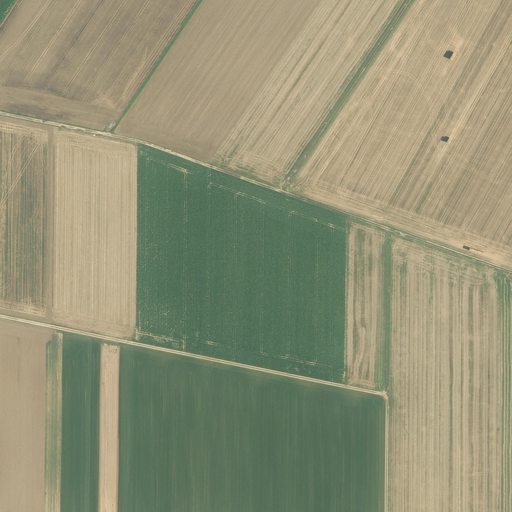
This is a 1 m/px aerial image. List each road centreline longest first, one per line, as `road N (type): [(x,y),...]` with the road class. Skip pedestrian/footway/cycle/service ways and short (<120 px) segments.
road 1 (track): [(511,272),(142,142),(0,113)]
road 2 (track): [(0,316),(387,389),(385,511)]
road 3 (track): [(281,191),(410,0)]
road 4 (track): [(200,0),(110,135)]
road 5 (track): [(387,389),(388,229)]
